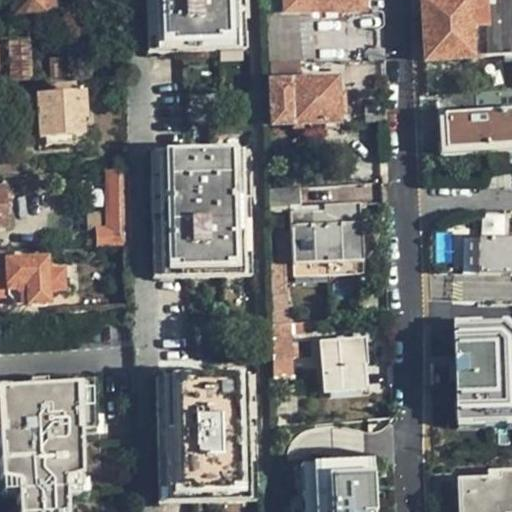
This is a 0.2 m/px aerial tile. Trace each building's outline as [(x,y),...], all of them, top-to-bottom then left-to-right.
[(11,0),(12,14),(14,14),(42,15),(43,10),(59,10),(58,0),(11,0)] [(151,0),(153,41),(161,41),(169,41),(236,39),(234,0),(151,0)] [(362,12),(361,0),(278,0),(279,11),(318,12),(362,12)] [(511,55),(511,0),(436,0),(418,1),(420,63),(511,55)] [(266,12),(267,61),(298,59),(296,30),(277,30),(276,12),(266,12)] [(10,80),(30,79),(27,41),(7,42),(10,80)] [(48,78),(72,76),(71,57),(47,58),(48,78)] [(268,127),(284,126),(337,124),(335,76),(299,78),(298,59),(267,61),(267,80),(263,80),(264,127),(268,127)] [(511,90),(442,97),(443,116),(511,110),(511,90)] [(35,141),(41,140),(48,140),(82,138),(81,121),(85,120),(83,91),(32,94),(35,141)] [(511,110),(443,116),(445,148),(511,145),(511,110)] [(284,153),(284,126),(268,127),(269,153),(284,153)] [(312,140),(313,157),(338,156),(337,140),(312,140)] [(157,267),(241,265),(239,153),(155,155),(157,267)] [(95,227),(96,246),(128,245),(127,169),(103,170),(105,225),(95,227)] [(290,213),(291,264),(359,262),(357,205),(321,206),(321,213),(290,213)] [(506,235),(506,213),(484,214),(484,236),(506,235)] [(511,240),(473,240),(474,277),(511,276),(511,240)] [(6,250),(0,250),(0,293),(8,293),(16,302),(47,300),(44,261),(6,261),(6,250)] [(359,274),(359,262),(291,264),(292,276),(359,274)] [(284,265),(268,265),(270,326),(286,325),(284,265)] [(434,303),(435,314),(485,314),(485,303),(434,303)] [(496,346),(495,303),(485,303),(485,314),(486,346),(496,346)] [(486,362),(486,346),(485,314),(435,314),(434,362),(486,362)] [(314,333),(313,323),(291,324),(291,335),(314,333)] [(291,335),(291,324),(286,325),(270,326),(271,379),(292,378),(291,366),(291,335)] [(320,393),(339,391),(357,389),(353,342),(317,345),(320,393)] [(163,490),(224,489),(245,489),(244,378),(162,379),(163,490)] [(92,420),(91,384),(16,389),(16,392),(0,392),(0,449),(1,450),(2,461),(0,461),(0,482),(18,485),(18,494),(15,494),(15,499),(15,505),(19,505),(19,511),(58,511),(59,502),(62,502),(62,496),(62,491),(59,491),(59,482),(78,478),(77,454),(74,454),(73,442),(77,442),(77,437),(77,432),(73,432),(73,424),(92,420)] [(92,437),(92,420),(73,424),(73,432),(77,432),(77,437),(92,437)] [(326,511),(326,504),(357,503),(373,502),(368,421),(272,429),(273,455),(292,454),(295,511),(326,511)] [(511,511),(511,470),(487,473),(487,479),(458,481),(459,511),(511,511)] [(78,495),(78,478),(59,482),(59,491),(62,491),(62,496),(78,495)] [(0,499),(15,499),(15,494),(18,494),(18,485),(0,482),(0,499)] [(373,511),(373,502),(357,503),(357,511),(373,511)]
